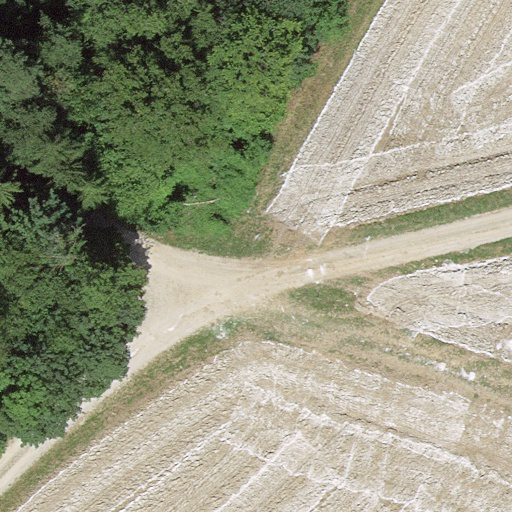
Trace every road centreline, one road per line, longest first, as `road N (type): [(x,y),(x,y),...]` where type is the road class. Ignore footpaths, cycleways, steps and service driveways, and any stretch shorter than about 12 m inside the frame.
road 1 (track): [(511,217),(270,284),(177,287),(0,467)]
road 2 (track): [(270,284),(341,331),(511,405)]
road 3 (track): [(0,182),(177,287)]
